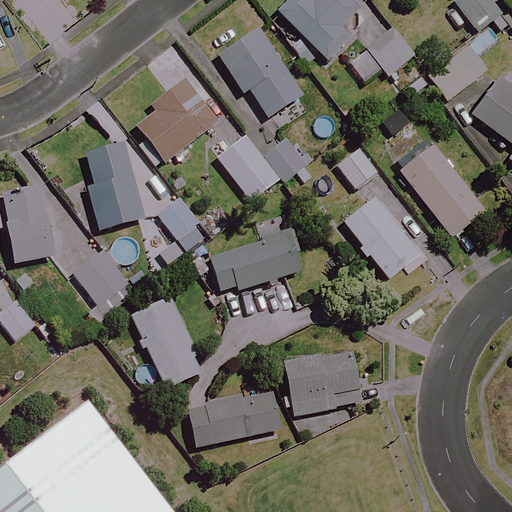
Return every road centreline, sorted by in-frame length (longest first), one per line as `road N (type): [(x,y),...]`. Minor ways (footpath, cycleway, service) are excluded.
road 1 (residential): [(511,288),(462,339),(442,409),(447,459),(483,511)]
road 2 (residential): [(170,0),(57,88),(0,117)]
